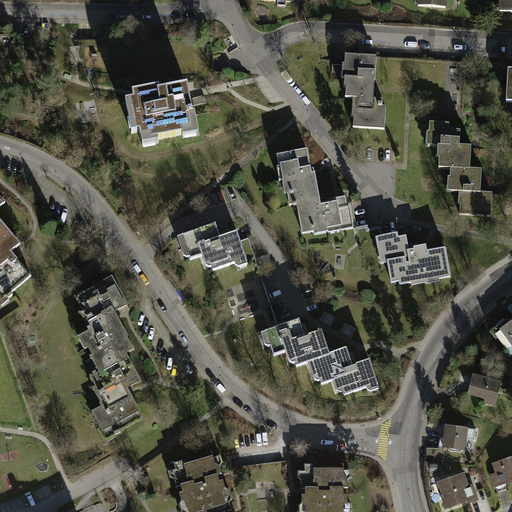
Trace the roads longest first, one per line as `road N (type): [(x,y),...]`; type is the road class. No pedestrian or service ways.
road 1 (residential): [(407,446),(312,432),(258,410),(212,368),(92,199),(42,162),(0,144)]
road 2 (residential): [(262,48),(306,26),(511,39)]
road 3 (residential): [(226,4),(183,12),(0,11)]
road 4 (secondary): [(511,278),(446,336),(418,389),(407,446)]
road 5 (residential): [(262,48),(387,206)]
